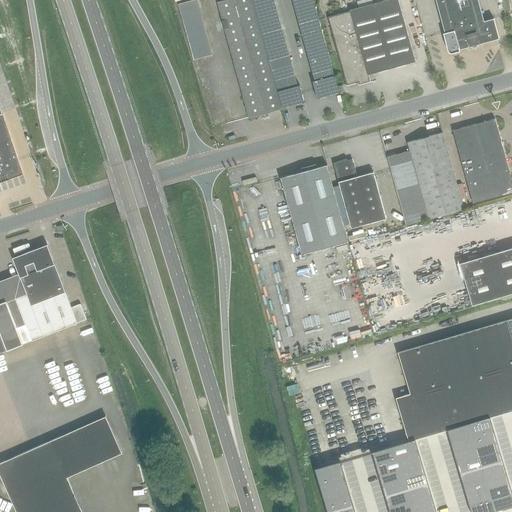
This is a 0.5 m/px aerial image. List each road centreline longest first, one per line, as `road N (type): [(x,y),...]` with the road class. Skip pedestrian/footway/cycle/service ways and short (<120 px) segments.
road 1 (primary): [(63,0),(222,508)]
road 2 (primary): [(247,507),(88,0)]
road 3 (primary): [(247,507),(219,250),(200,164)]
road 4 (primary): [(71,203),(106,293),(222,508)]
road 5 (unclassified): [(511,78),(200,164)]
road 6 (primary): [(29,0),(71,203)]
road 7 (primary): [(200,164),(175,87),(132,0)]
road 8 (unclassified): [(71,203),(200,164)]
